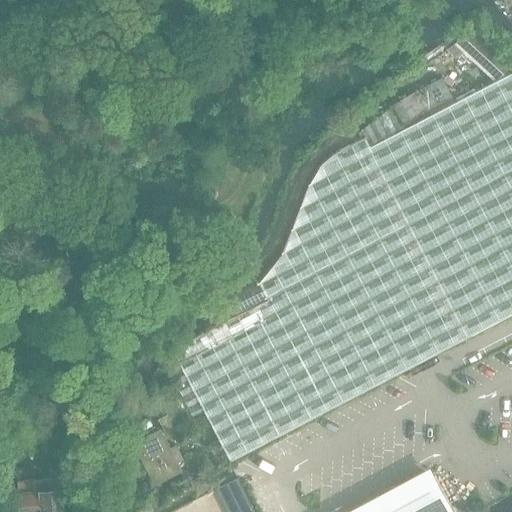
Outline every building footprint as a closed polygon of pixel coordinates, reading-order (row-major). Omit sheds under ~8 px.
[(511,311),(511,64),(474,29),(446,49),(456,58),(464,53),(493,80),(455,100),(442,77),(418,89),(392,104),(393,106),(361,130),(330,153),(313,173),(299,201),(276,262),(258,277),(259,280),(225,297),(234,314),(172,346),(230,460),(511,311)] [(50,321),(74,280),(52,267),(29,308),(50,321)] [(194,417),(182,395),(163,405),(167,414),(158,419),(167,435),(177,430),(175,427),(194,417)] [(0,448),(17,447),(16,425),(16,424),(0,424),(0,448)] [(183,459),(176,445),(170,447),(160,428),(133,442),(155,485),(183,470),(178,462),(183,459)] [(449,511),(429,474),(359,511),(449,511)] [(57,511),(62,511),(59,488),(50,489),(49,478),(33,480),(33,479),(17,481),(19,493),(18,493),(20,511),(33,511),(42,511),(57,511)]
